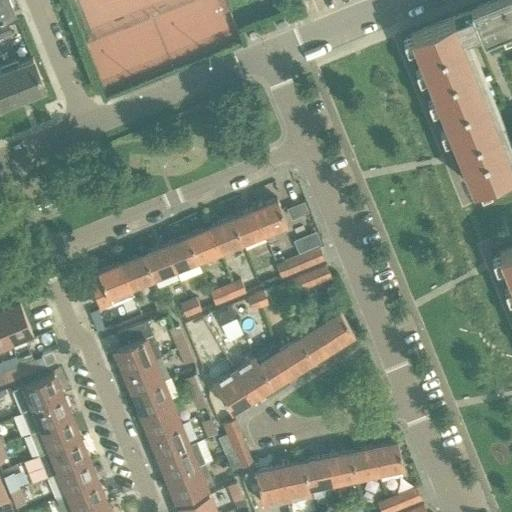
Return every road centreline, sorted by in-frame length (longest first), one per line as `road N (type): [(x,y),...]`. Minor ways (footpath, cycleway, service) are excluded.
road 1 (residential): [(51,259),(312,153)]
road 2 (residential): [(412,407),(312,153)]
road 3 (residential): [(151,511),(151,495),(51,259)]
road 4 (residential): [(90,124),(271,49)]
road 5 (residential): [(250,439),(412,407)]
road 6 (residential): [(90,124),(38,0)]
road 7 (residential): [(271,49),(390,0)]
